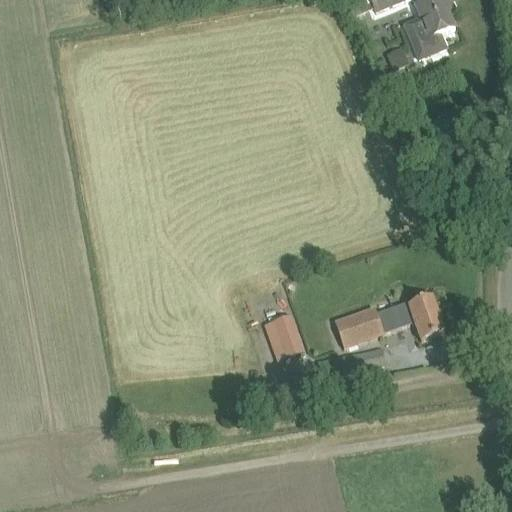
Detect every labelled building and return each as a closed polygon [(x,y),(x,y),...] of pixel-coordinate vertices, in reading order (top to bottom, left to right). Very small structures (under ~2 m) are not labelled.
[(349,0),(357,20),(375,12),(376,15),(406,3),(404,0),(349,0)] [(420,63),(428,60),(446,52),(441,38),(455,32),(450,18),(456,15),(451,2),(444,5),(442,0),(440,0),(424,7),(416,10),(421,22),(405,28),(420,63)] [(421,345),(427,343),(445,337),(433,302),(410,310),(409,306),(377,317),(376,314),(336,327),(344,352),(415,327),(421,345)] [(306,357),(292,320),(265,330),(278,367),(306,357)] [(322,383),(360,375),(385,369),(382,352),(318,366),(322,383)]
